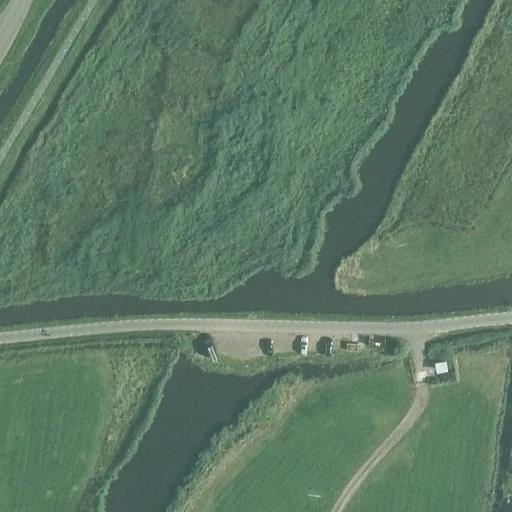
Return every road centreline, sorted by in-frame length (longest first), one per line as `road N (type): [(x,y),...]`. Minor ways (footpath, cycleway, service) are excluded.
road 1 (unclassified): [(511,322),(416,330),(171,326),(0,341)]
road 2 (track): [(336,511),(416,410),(423,376),(416,330)]
